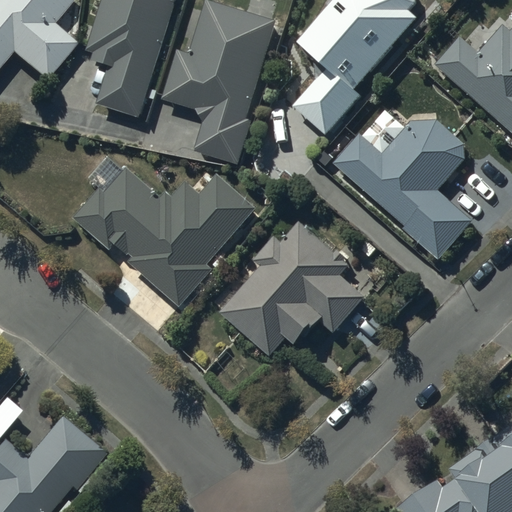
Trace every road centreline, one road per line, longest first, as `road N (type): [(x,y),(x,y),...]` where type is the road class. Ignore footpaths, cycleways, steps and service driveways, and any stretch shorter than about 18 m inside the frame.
road 1 (residential): [(262,511),(353,436),(511,278)]
road 2 (residential): [(239,511),(182,429),(7,282)]
